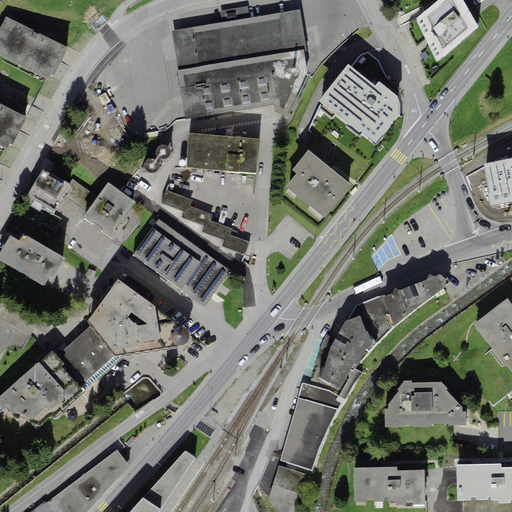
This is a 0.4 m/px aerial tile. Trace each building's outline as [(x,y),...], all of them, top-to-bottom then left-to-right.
[(478,27),(462,0),(439,0),(417,19),(437,62),(478,27)] [(222,23),(249,18),(248,7),(220,12),(222,23)] [(222,23),(172,31),(179,71),(187,120),(275,104),(276,113),(287,117),(309,75),(304,51),(307,50),(300,10),(249,18),(222,23)] [(68,49),(6,16),(0,28),(0,55),(47,81),(51,75),(54,76),(68,49)] [(348,64),(319,101),(323,105),(320,108),(332,118),(335,114),(348,124),(346,127),(359,137),(361,133),(376,144),(399,117),(400,105),(398,97),(379,82),(375,86),(348,64)] [(27,118),(0,103),(0,146),(6,150),(9,144),(13,146),(27,118)] [(259,138),(188,133),(185,169),(256,174),(259,138)] [(351,185),(308,150),(291,170),(296,174),(286,187),(324,218),(335,205),(351,185)] [(511,158),(484,164),(492,206),(511,202),(511,158)] [(42,169),(27,196),(55,211),(64,194),(70,184),(69,184),(42,169)] [(73,179),(69,184),(70,184),(64,194),(87,212),(98,197),(73,179)] [(94,221),(102,227),(101,229),(112,238),(117,231),(115,230),(135,202),(108,183),(98,197),(87,212),(85,215),(83,217),(92,224),(94,221)] [(230,271),(158,219),(133,254),(204,306),(230,271)] [(0,259),(44,286),(51,276),(54,277),(65,258),(23,234),(19,240),(11,235),(0,252),(0,259)] [(447,278),(445,279),(441,273),(433,276),(429,274),(427,280),(399,290),(395,289),(393,293),(357,306),(347,321),(360,315),(366,332),(368,331),(372,344),(365,350),(368,352),(391,328),(445,288),(446,285),(449,283),(447,278)] [(155,307),(117,279),(87,322),(90,325),(115,356),(176,346),(180,345),(186,344),(189,341),(190,337),(190,333),(184,328),(155,309),(155,307)] [(511,304),(507,298),(473,324),(506,367),(508,365),(511,371),(511,304)] [(330,349),(320,378),(340,389),(354,364),(357,364),(365,350),(372,344),(368,331),(366,332),(360,315),(347,321),(345,321),(330,349)] [(0,412),(4,409),(17,421),(20,419),(30,421),(37,429),(52,416),(55,418),(85,392),(80,388),(115,356),(90,325),(56,356),(52,351),(0,397),(0,412)] [(404,381),(397,390),(399,391),(388,405),(388,409),(384,409),(385,428),(404,427),(405,425),(413,425),(413,427),(429,426),(429,424),(449,424),(449,426),(466,425),(466,412),(462,412),(462,408),(446,390),(448,389),(441,382),(411,382),(411,380),(404,381)] [(331,392),(302,384),(282,453),(280,460),(312,471),(320,451),(325,437),(337,411),(345,401),(331,392)] [(89,511),(130,466),(117,450),(29,511),(89,511)] [(160,510),(195,459),(185,452),(167,472),(143,498),(160,510)] [(501,464),(456,465),(457,501),(463,501),(463,511),(511,511),(511,467),(501,468),(501,464)] [(293,511),(306,474),(279,466),(269,497),(274,511),(293,511)] [(397,467),(353,468),(354,503),(395,502),(395,505),(425,505),(424,469),(397,470),(397,467)] [(159,511),(160,510),(143,498),(130,511),(159,511)]
